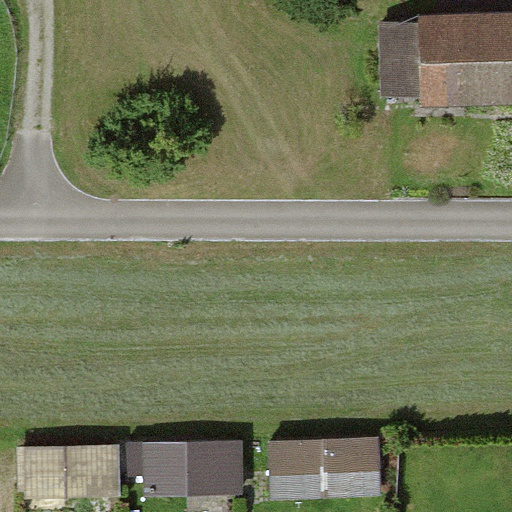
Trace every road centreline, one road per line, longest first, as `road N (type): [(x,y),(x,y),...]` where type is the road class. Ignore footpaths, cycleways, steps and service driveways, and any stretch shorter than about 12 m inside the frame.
road 1 (residential): [(0,225),(511,220)]
road 2 (track): [(30,224),(44,0)]
